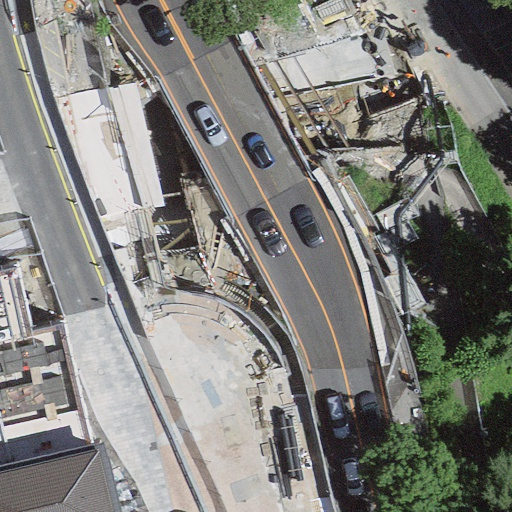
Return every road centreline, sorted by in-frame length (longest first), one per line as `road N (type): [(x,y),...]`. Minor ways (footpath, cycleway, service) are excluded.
road 1 (primary): [(162,0),(289,230),(331,334),(376,511)]
road 2 (residential): [(412,0),(511,153)]
